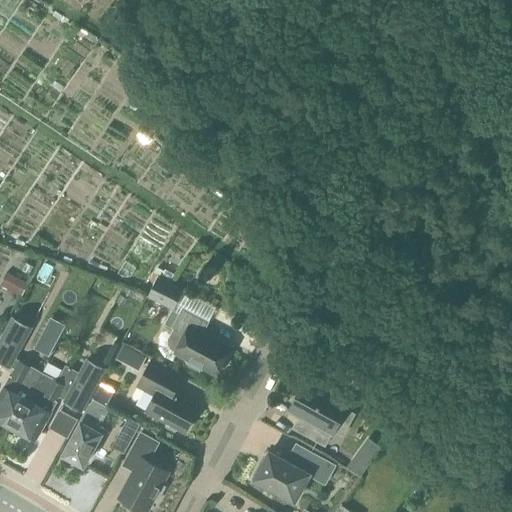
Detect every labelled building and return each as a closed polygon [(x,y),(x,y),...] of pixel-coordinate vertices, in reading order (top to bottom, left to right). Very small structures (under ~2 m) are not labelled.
[(0,0),(0,3),(5,9),(13,0),(0,0)] [(104,126),(93,141),(113,155),(124,140),(104,126)] [(57,144),(51,158),(70,166),(76,153),(57,144)] [(197,185),(203,177),(188,164),(182,171),(197,185)] [(81,195),(95,178),(80,166),(67,183),(81,195)] [(7,272),(0,283),(8,289),(15,277),(7,272)] [(157,276),(147,296),(174,310),(184,290),(169,283),(161,279),(157,276)] [(209,321),(184,308),(173,327),(176,329),(170,340),(171,344),(173,348),(177,350),(176,352),(189,360),(188,363),(202,371),(204,367),(217,375),(232,348),(203,333),(209,321)] [(13,317),(0,341),(0,360),(15,369),(12,375),(11,374),(5,385),(4,384),(0,391),(0,417),(14,425),(42,372),(16,358),(33,328),(13,317)] [(60,337),(66,325),(51,317),(45,329),(60,337)] [(42,371),(42,372),(14,425),(34,436),(41,424),(44,426),(58,400),(57,399),(60,395),(66,398),(65,399),(83,409),(106,368),(87,358),(72,387),(42,371)] [(184,377),(152,360),(138,386),(155,395),(147,411),(166,421),(167,427),(176,431),(180,429),(187,432),(200,407),(175,393),(184,377)] [(299,431),(326,446),(332,434),(334,434),(339,425),(347,429),(356,414),(347,409),(351,403),(326,389),(325,392),(306,381),(290,410),(306,419),(299,431)] [(89,403),(80,421),(63,453),(82,464),(103,427),(101,426),(108,413),(91,404),(92,404),(89,403)] [(128,417),(112,447),(124,453),(140,423),(128,417)] [(139,511),(141,510),(145,511),(146,511),(154,500),(158,502),(166,487),(162,485),(169,472),(149,461),(159,443),(142,433),(124,465),(135,471),(120,498),(126,501),(123,505),(136,511),(139,511)] [(286,460),(270,452),(263,464),(260,463),(254,474),(257,476),(254,480),(295,502),(310,475),(317,479),(328,460),(293,442),(286,455),(288,457),(286,460)] [(412,453),(387,487),(405,500),(430,466),(412,453)] [(370,465),(356,456),(348,467),(362,477),(370,465)]
